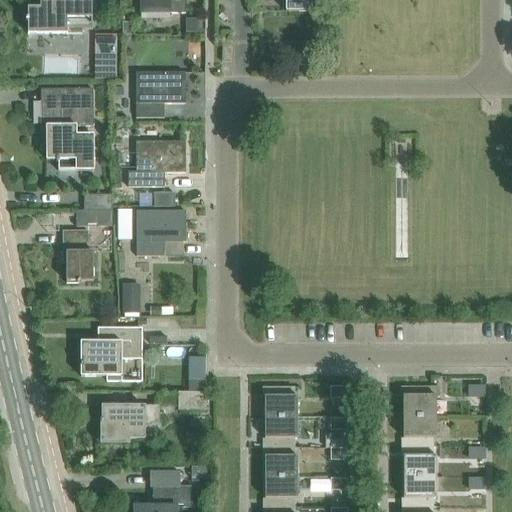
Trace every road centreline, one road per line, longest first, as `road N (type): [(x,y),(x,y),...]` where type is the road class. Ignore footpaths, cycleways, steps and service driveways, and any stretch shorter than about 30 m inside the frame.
road 1 (residential): [(226,356),(225,88),(491,87)]
road 2 (residential): [(511,355),(226,356)]
road 3 (secondary): [(42,511),(0,332)]
